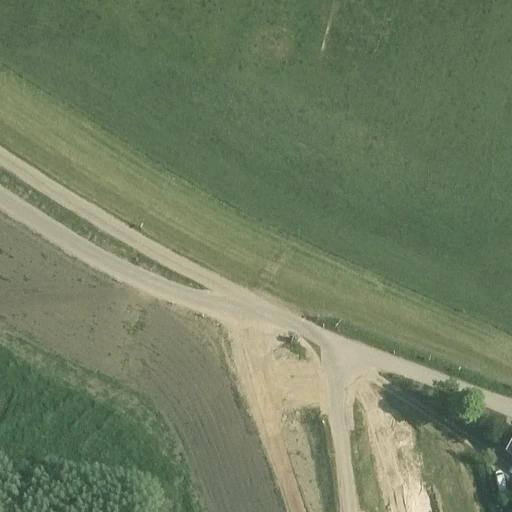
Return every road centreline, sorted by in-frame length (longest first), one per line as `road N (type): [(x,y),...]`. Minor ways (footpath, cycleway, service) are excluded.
road 1 (unclassified): [(293,326),(0,155)]
road 2 (unclassified): [(293,326),(151,283),(0,197)]
road 3 (unclassified): [(511,408),(293,326)]
